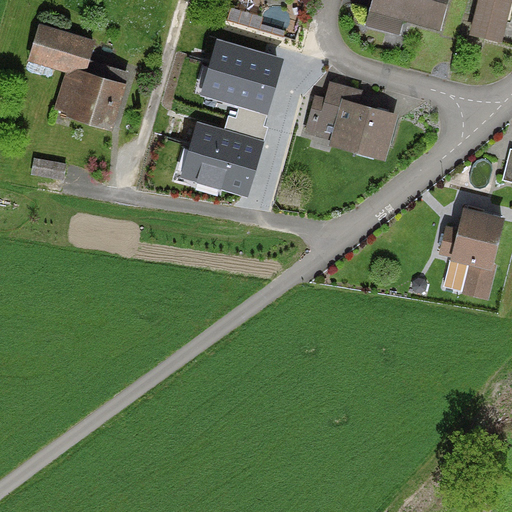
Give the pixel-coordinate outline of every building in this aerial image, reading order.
[(397,32),(400,19),(436,29),(444,0),(371,0),(365,23),(397,32)] [(506,0),(477,0),(469,35),(496,41),(506,0)] [(81,76),(90,46),(36,29),(24,66),(47,73),(50,63),(66,68),(54,108),(69,113),(68,114),(107,126),(123,73),(104,67),(102,75),(93,72),(91,79),(81,76)] [(282,60),(218,41),(202,94),(267,113),(282,60)] [(353,108),(357,93),(328,84),(323,101),(313,98),(304,131),(332,139),(332,142),(379,155),(390,118),(353,108)] [(263,142),(198,124),(183,176),(247,195),(263,142)] [(511,183),(511,150),(507,149),(499,180),(511,183)] [(63,165),(32,160),(29,174),(36,175),(33,189),(57,194),(63,165)] [(488,265),(499,220),(462,211),(457,231),(444,228),(438,253),(451,256),(451,257),(467,261),(466,265),(449,261),(443,288),(483,297),(491,266),(488,265)]
